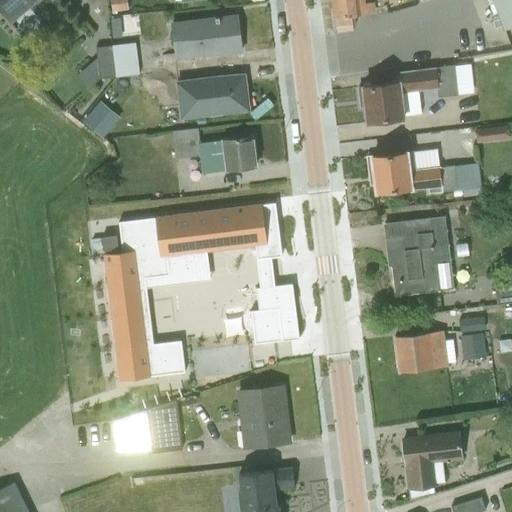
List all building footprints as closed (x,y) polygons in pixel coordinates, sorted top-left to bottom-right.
[(0,0),(0,11),(11,24),(39,0),(0,0)] [(110,0),(112,13),(128,11),(126,0),(110,0)] [(332,0),(336,26),(355,24),(354,15),(375,12),(373,1),(365,2),(365,0),(332,0)] [(511,0),(491,0),(503,30),(511,26),(511,0)] [(99,13),(98,36),(121,37),(122,13),(99,13)] [(236,15),(170,23),(174,59),(240,50),(236,15)] [(111,46),(115,76),(119,77),(135,75),(139,74),(135,43),(111,46)] [(115,76),(111,46),(95,48),(96,58),(76,76),(87,88),(99,79),(115,76)] [(472,91),(470,63),(454,64),(454,63),(395,71),(397,82),(357,86),(359,106),(364,106),(366,122),(405,117),(402,92),(436,88),(437,97),(458,95),(457,92),(472,91)] [(244,75),(175,83),(179,119),(248,111),(244,75)] [(127,126),(129,111),(111,109),(109,124),(127,126)] [(507,125),(473,129),(475,142),(508,138),(507,125)] [(197,129),(171,132),(174,159),(199,156),(201,173),(255,167),(251,138),(199,144),(197,129)] [(366,156),(369,177),(373,177),(375,193),(427,187),(428,193),(463,189),(464,194),(480,193),(480,186),(481,186),(478,163),(439,167),(436,149),(413,151),(412,151),(366,156)] [(157,218),(162,258),(269,245),(264,206),(157,218)] [(383,223),(393,298),(396,297),(453,290),(443,216),(387,223),(387,222),(383,223)] [(102,251),(118,249),(116,236),(101,238),(91,239),(92,248),(102,247),(102,251)] [(136,252),(104,256),(121,381),(152,377),(136,252)] [(252,257),(214,261),(223,354),(261,350),(252,257)] [(495,306),(511,303),(511,282),(493,285),(495,306)] [(458,320),(459,334),(484,332),(482,316),(458,320)] [(217,322),(198,324),(201,343),(220,340),(217,322)] [(443,331),(393,337),(398,372),(447,367),(443,331)] [(462,361),(491,356),(488,336),(483,337),(483,334),(459,337),(462,361)] [(236,392),(242,448),(287,443),(281,387),(236,392)] [(181,450),(175,402),(145,411),(111,422),(115,458),(181,450)] [(407,489),(409,500),(434,494),(433,485),(444,483),(442,463),(462,461),(459,433),(402,440),(408,489),(407,489)] [(278,511),(278,505),(276,506),(273,491),(294,488),(291,468),(238,475),(240,492),(237,493),(239,511),(278,511)] [(0,511),(27,511),(14,483),(0,489),(0,511)] [(480,498),(450,507),(451,511),(480,511),(484,511),(480,498)]
